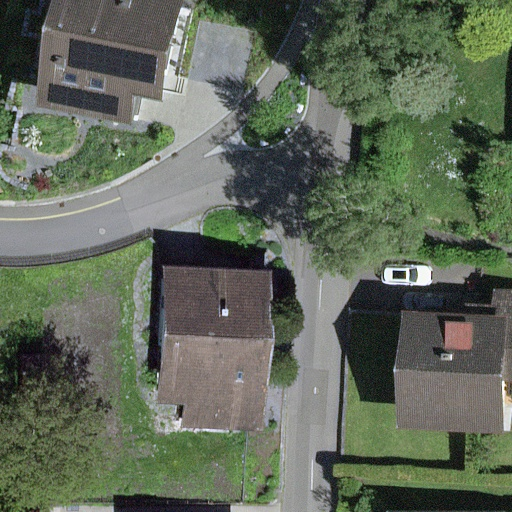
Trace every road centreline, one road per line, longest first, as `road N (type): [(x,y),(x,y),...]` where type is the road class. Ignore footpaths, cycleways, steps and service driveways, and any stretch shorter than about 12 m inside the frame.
road 1 (residential): [(324,511),(331,265),(321,161)]
road 2 (residential): [(0,237),(93,230),(247,160),(321,161)]
road 3 (residential): [(321,161),(357,0)]
